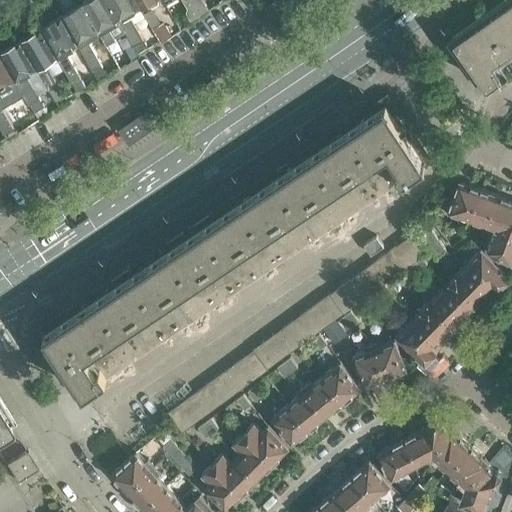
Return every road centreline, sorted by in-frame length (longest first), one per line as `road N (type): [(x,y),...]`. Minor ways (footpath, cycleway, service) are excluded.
road 1 (residential): [(483,145),(57,437)]
road 2 (tertiary): [(0,278),(352,45)]
road 3 (residential): [(0,181),(255,19)]
road 4 (residential): [(456,382),(324,458),(273,511)]
